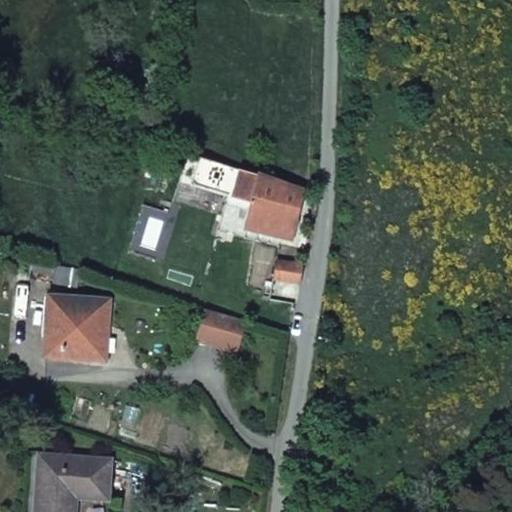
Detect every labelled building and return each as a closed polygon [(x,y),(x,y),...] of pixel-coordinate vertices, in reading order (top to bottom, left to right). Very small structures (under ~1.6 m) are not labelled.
[(217,165),(196,159),(191,186),(212,192),(217,165)] [(217,165),(212,192),(230,197),(236,171),(217,165)] [(230,197),(249,203),(256,177),(236,171),(230,197)] [(296,203),(299,192),(256,177),(249,203),(244,226),(286,241),(293,215),(301,217),(304,205),(296,203)] [(270,280),(295,284),(297,266),(273,262),(270,280)] [(75,271),(51,267),(48,284),(74,288),(75,271)] [(41,358),(99,363),(103,302),(45,298),(41,358)] [(227,346),(237,315),(199,304),(189,334),(227,346)] [(34,456),(30,511),(70,511),(72,500),(103,502),(106,460),(34,456)]
